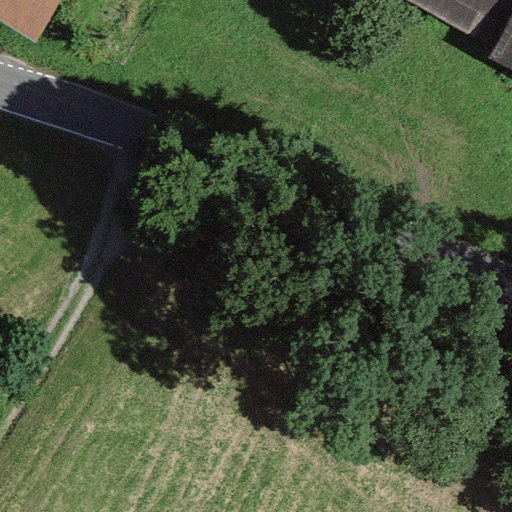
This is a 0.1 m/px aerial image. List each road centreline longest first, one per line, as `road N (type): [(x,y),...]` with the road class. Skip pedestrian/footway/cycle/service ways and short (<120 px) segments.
road 1 (tertiary): [(511,292),(416,238),(0,75)]
road 2 (track): [(146,131),(79,291),(0,423)]
